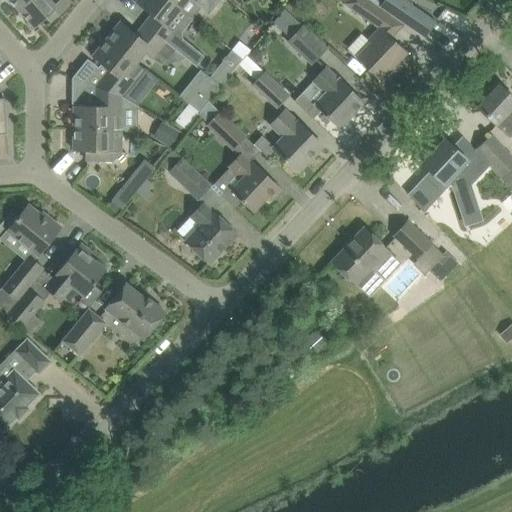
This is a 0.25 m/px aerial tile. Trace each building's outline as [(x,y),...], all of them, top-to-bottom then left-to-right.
[(10,0),(20,10),(30,0),(10,0)] [(30,0),(20,10),(35,28),(49,15),(52,18),(71,1),(69,0),(30,0)] [(159,36),(184,56),(197,66),(204,56),(183,38),(182,32),(193,18),(170,0),(138,0),(136,2),(152,15),(144,24),(159,36)] [(170,0),(193,18),(202,8),(198,4),(200,0),(170,0)] [(370,0),(346,0),(344,5),(378,29),(369,39),(372,42),(357,57),(384,82),(404,61),(402,59),(408,53),(392,38),(405,23),(400,20),(370,0)] [(412,3),(400,20),(405,23),(425,37),(436,20),(412,3)] [(327,48),(302,25),(285,9),(277,18),(294,34),(288,41),(312,63),(327,48)] [(121,21),(107,39),(137,63),(159,36),(144,24),(137,33),(121,21)] [(107,39),(93,56),(108,69),(95,86),(123,95),(136,79),(144,69),(137,63),(107,39)] [(277,107),(288,95),(265,72),(246,55),(239,64),(257,81),(254,84),(277,107)] [(326,67),(313,80),(326,93),(315,104),(321,110),(326,114),(340,128),(365,102),(350,88),(340,78),(339,79),(326,67)] [(222,86),(201,69),(180,95),(201,111),(222,86)] [(511,95),(500,84),(478,106),(493,120),(511,137),(511,135),(511,95)] [(75,105),(74,128),(122,128),(135,134),(135,103),(123,95),(95,86),(95,105),(75,105)] [(201,111),(198,115),(208,124),(207,124),(234,149),(246,136),(220,111),(210,101),(201,111)] [(270,159),(277,150),(299,171),(324,145),(298,121),(297,122),(284,110),(271,124),(284,136),(273,147),(262,136),(254,145),(270,159)] [(162,122),(153,137),(174,149),(183,134),(162,122)] [(74,128),(74,151),(87,151),(87,160),(110,160),(122,152),(122,128),(74,128)] [(428,160),(424,164),(432,172),(427,178),(442,192),(449,185),(451,184),(453,184),(454,185),(455,186),(456,187),(456,208),(473,207),(473,190),(473,187),(473,184),(474,181),(490,165),(464,135),(463,137),(464,138),(455,147),(447,140),(434,154),(433,153),(427,159),(428,160)] [(478,149),(511,186),(511,154),(493,135),(478,149)] [(161,163),(170,171),(199,199),(211,185),(182,158),(174,150),(161,163)] [(228,186),(220,195),(235,209),(242,201),(254,212),(272,191),(276,195),(282,189),(251,161),(250,162),(240,153),(227,168),(239,179),(231,188),(228,186)] [(139,169),(122,189),(132,197),(136,193),(146,179),(149,177),(155,168),(145,161),(139,169)] [(191,216),(178,229),(188,239),(186,241),(209,263),(238,233),(223,219),(215,211),(204,201),(201,205),(191,216)] [(12,211),(0,227),(0,234),(3,237),(9,230),(39,255),(49,243),(62,227),(51,218),(49,221),(29,204),(19,216),(13,211),(12,211)] [(407,220),(394,235),(419,258),(433,244),(407,220)] [(365,227),(332,261),(346,275),(356,284),(357,283),(370,295),(384,280),(373,270),(391,251),(379,240),(365,227)] [(58,275),(47,288),(62,300),(73,287),(84,296),(81,299),(90,306),(103,291),(94,284),(106,269),(79,247),(56,274),(58,275)] [(444,254),(431,269),(442,279),(459,261),(452,254),(444,254)] [(0,312),(5,316),(28,288),(44,269),(28,256),(0,291),(0,312)] [(166,312),(151,300),(150,302),(127,283),(106,308),(144,338),(166,312)] [(28,288),(5,316),(22,330),(45,301),(28,288)] [(79,352),(104,322),(89,310),(64,340),(79,352)] [(511,326),(502,335),(509,343),(511,339),(511,326)] [(317,329),(304,341),(315,354),(328,342),(317,329)] [(0,430),(3,428),(5,429),(17,416),(19,419),(29,408),(27,406),(39,394),(27,381),(37,370),(39,372),(50,361),(28,339),(17,351),(26,359),(6,380),(1,376),(0,377),(0,430)] [(293,355),(280,365),(290,378),(303,368),(293,355)]
